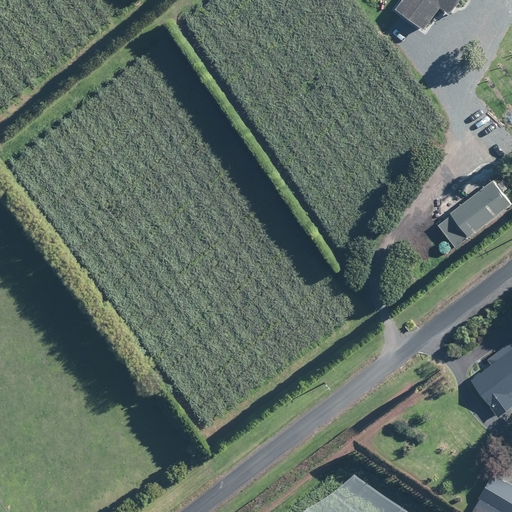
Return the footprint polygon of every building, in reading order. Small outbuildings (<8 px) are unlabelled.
[(456,0),(400,0),(394,9),(421,27),(437,5),(448,13),(456,0)] [(476,88),(475,78),(467,80),(468,89),(476,88)] [(453,247),(508,204),(490,180),(435,224),(453,247)] [(511,340),(487,361),(489,363),(468,380),(496,416),(511,403),(511,340)] [(501,511),(511,511),(511,485),(489,474),(476,499),(501,511)]
